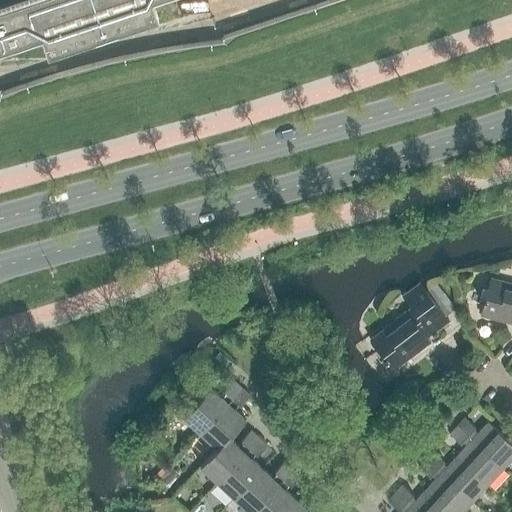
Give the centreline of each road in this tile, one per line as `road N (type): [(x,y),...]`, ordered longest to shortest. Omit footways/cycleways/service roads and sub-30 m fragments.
road 1 (primary): [(0,266),(511,120)]
road 2 (primary): [(511,74),(0,219)]
